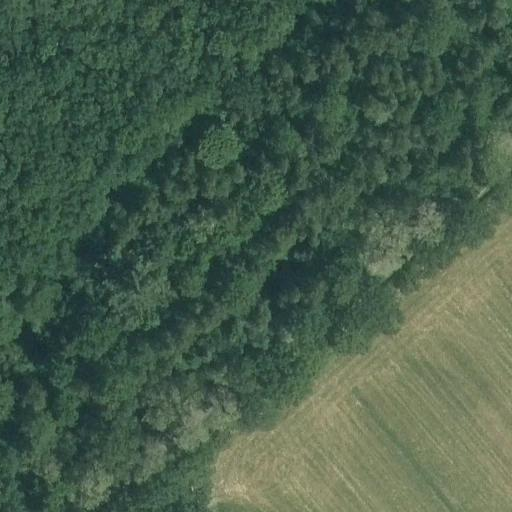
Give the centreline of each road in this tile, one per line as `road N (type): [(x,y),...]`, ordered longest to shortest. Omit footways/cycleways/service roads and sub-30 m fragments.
road 1 (tertiary): [(138,468),(511,143)]
road 2 (track): [(0,297),(138,468)]
